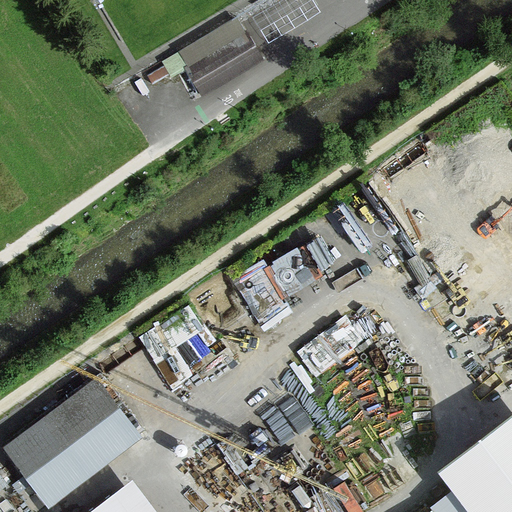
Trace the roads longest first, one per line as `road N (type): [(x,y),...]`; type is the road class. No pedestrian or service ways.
road 1 (track): [(0,409),(511,58)]
road 2 (track): [(0,256),(152,153)]
